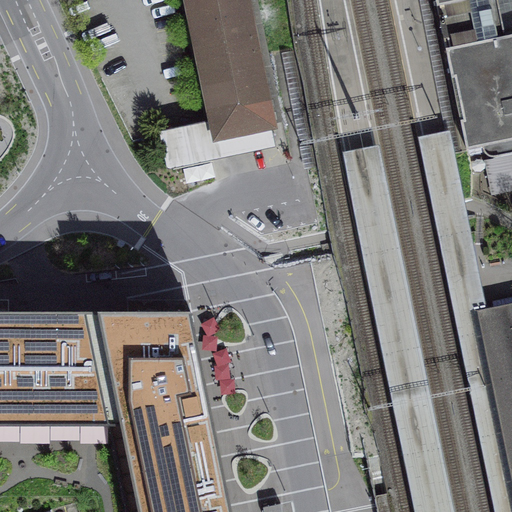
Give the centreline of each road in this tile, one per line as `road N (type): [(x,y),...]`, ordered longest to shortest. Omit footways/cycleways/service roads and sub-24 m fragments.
road 1 (residential): [(308,511),(268,318),(246,289),(80,166)]
road 2 (unknown): [(111,0),(149,73),(134,101),(74,130)]
road 3 (tertiary): [(22,0),(67,104),(80,166)]
